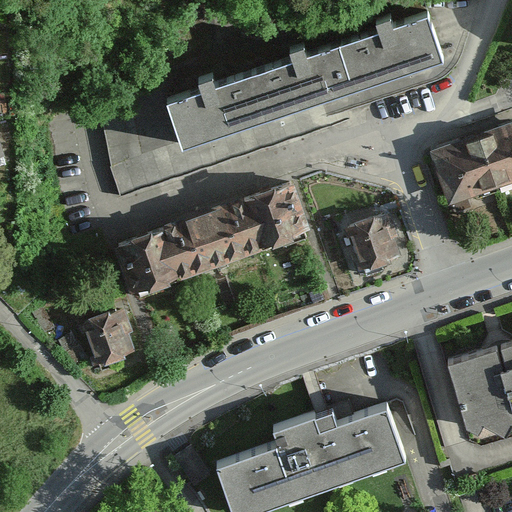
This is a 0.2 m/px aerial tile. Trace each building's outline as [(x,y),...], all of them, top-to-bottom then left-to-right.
[(427,3),(168,87),(184,142),(444,53),(427,3)] [(511,111),(426,138),(444,194),(511,172),(511,111)] [(279,170),(118,233),(140,295),(302,228),(279,170)] [(385,204),(340,220),(356,265),(401,249),(385,204)] [(117,301),(71,316),(89,368),(134,353),(117,301)] [(511,325),(434,349),(466,450),(511,436),(511,325)] [(277,435),(212,457),(231,511),(400,453),(381,398),(338,413),(333,400),(274,419),(277,435)] [(186,441),(169,454),(189,482),(207,469),(186,441)]
